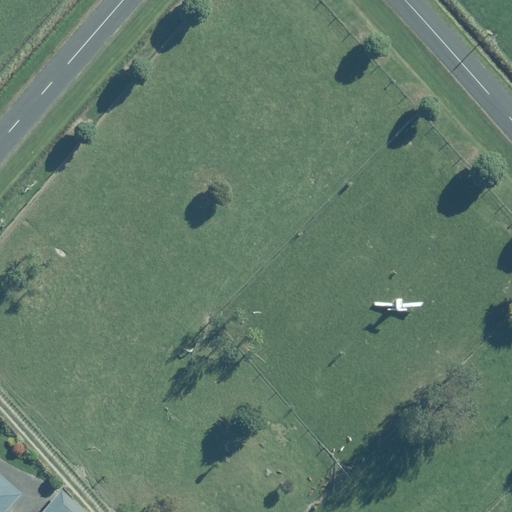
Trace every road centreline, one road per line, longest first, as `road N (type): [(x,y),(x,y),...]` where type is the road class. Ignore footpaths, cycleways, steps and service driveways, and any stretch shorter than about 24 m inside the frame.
road 1 (unclassified): [(122,0),(0,143)]
road 2 (unclassified): [(511,116),(404,0)]
